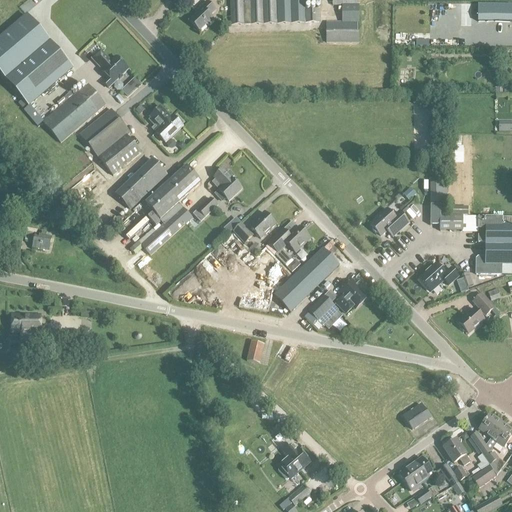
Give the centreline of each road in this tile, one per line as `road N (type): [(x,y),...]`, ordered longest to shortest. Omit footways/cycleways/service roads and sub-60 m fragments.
road 1 (residential): [(462,368),(166,310)]
road 2 (residential): [(462,368),(287,182)]
road 3 (unclassified): [(287,182),(112,0)]
road 4 (track): [(360,488),(185,329)]
road 5 (track): [(166,310),(0,161)]
road 6 (track): [(187,346),(0,373)]
road 7 (unclassified): [(166,310),(0,276)]
road 8 (track): [(225,511),(187,346)]
road 9 (residential): [(360,488),(491,398)]
